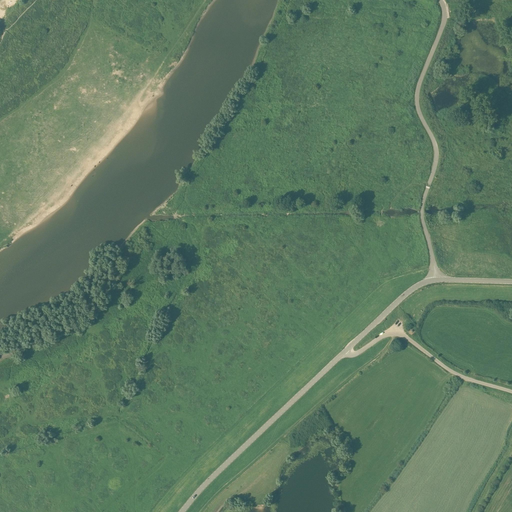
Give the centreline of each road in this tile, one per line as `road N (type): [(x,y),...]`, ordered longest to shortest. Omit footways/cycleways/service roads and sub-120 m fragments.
road 1 (unclassified): [(435,279),(421,208),(436,156),(416,97),(442,22),(439,0)]
road 2 (unclassified): [(182,511),(345,354)]
road 3 (unclassified): [(511,392),(449,370),(396,333)]
